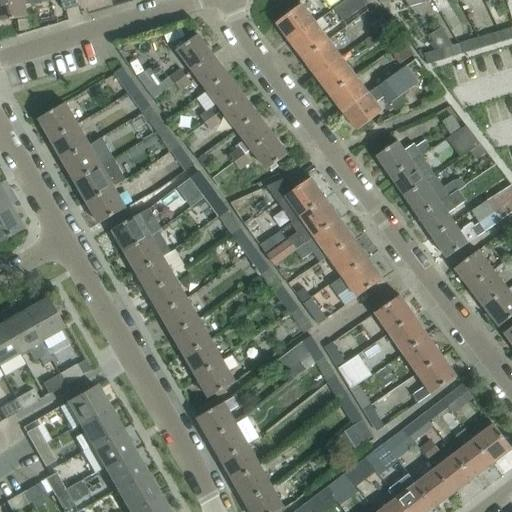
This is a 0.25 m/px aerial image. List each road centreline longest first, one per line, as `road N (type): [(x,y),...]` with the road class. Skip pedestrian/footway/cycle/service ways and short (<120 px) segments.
road 1 (residential): [(511,383),(218,0)]
road 2 (residential): [(213,511),(63,242)]
road 3 (residential): [(0,59),(200,0)]
road 4 (residential): [(63,242),(0,132)]
